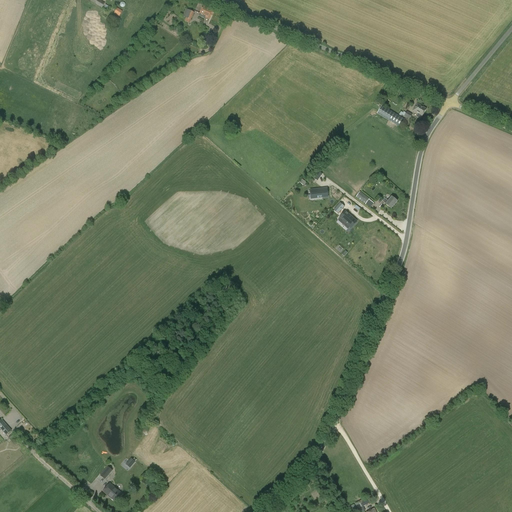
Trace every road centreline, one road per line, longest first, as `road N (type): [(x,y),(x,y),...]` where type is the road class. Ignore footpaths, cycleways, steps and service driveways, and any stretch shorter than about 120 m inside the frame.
road 1 (unclassified): [(260,511),(320,449),(399,264),(425,139),(450,102)]
road 2 (unclassified): [(450,102),(208,0)]
